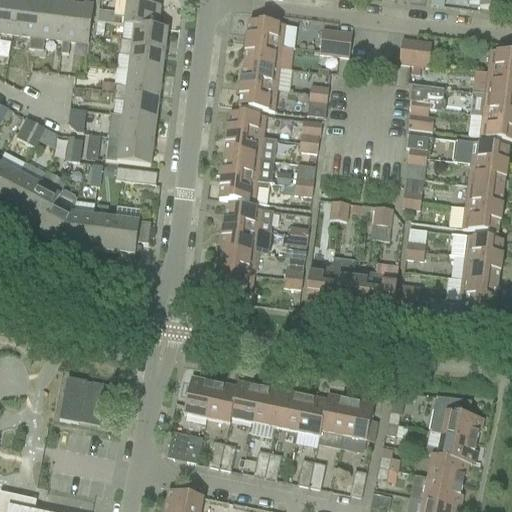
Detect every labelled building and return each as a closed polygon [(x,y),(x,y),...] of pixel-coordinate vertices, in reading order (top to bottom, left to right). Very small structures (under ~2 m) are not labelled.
[(0,0),(0,36),(12,38),(16,0),(0,0)] [(35,54),(42,3),(17,0),(16,0),(12,38),(29,40),(28,53),(35,54)] [(510,15),(511,0),(480,0),(479,11),(510,15)] [(62,45),(67,6),(42,3),(35,54),(42,54),(44,42),(61,44),(62,45)] [(113,18),(112,27),(134,30),(134,29),(157,32),(157,31),(160,9),(127,4),(125,20),(113,18)] [(92,9),(67,6),(62,45),(61,44),(60,57),(67,58),(69,45),(88,48),(90,29),(92,9)] [(112,27),(113,18),(114,15),(99,13),(97,25),(112,27)] [(249,25),(246,47),(282,51),(284,29),(249,25)] [(167,32),(157,31),(157,32),(134,29),(134,30),(132,44),(120,43),(119,50),(164,56),(167,32)] [(350,50),(351,38),(322,34),(320,46),(350,50)] [(431,47),(416,46),(401,44),(400,56),(429,60),(431,47)] [(348,62),(350,50),(320,46),(319,58),(348,62)] [(279,73),(282,51),(246,47),(244,68),(279,73)] [(161,78),(164,56),(119,50),(119,51),(118,58),(130,59),(128,74),(161,78)] [(511,57),(490,55),(487,77),(511,79),(511,57)] [(428,72),(429,60),(400,56),(399,68),(428,72)] [(11,66),(5,86),(26,91),(31,71),(11,66)] [(276,94),(279,73),(244,68),(241,90),(276,94)] [(158,101),(161,78),(128,74),(126,89),(115,88),(114,96),(158,101)] [(511,101),(511,79),(487,77),(475,75),(473,97),(511,101)] [(274,116),(276,94),(241,90),(238,112),(274,116)] [(327,101),(328,93),(310,90),(309,99),(327,101)] [(435,114),(437,93),(412,90),(409,111),(410,111),(428,113),(435,114)] [(155,124),(158,101),(114,96),(113,103),(124,105),(122,120),(155,124)] [(511,123),(511,101),(473,97),(470,119),(482,120),(511,123)] [(308,108),(307,120),(325,123),(326,110),(327,101),(309,99),(308,108)] [(432,136),(433,122),(427,121),(428,113),(410,111),(408,133),(432,136)] [(262,143),(265,121),(229,117),(227,138),(262,143)] [(153,146),(155,124),(122,120),(121,135),(109,133),(108,141),(153,146)] [(511,145),(511,123),(482,120),(479,142),(511,145)] [(32,138),(37,129),(27,124),(17,142),(27,147),(27,148),(34,152),(40,142),(32,138)] [(68,124),(68,128),(77,137),(84,138),(86,127),(68,124)] [(321,128),(303,126),(300,147),(318,150),(319,141),(320,141),(321,128)] [(40,142),(45,133),(37,129),(32,138),(40,142)] [(86,162),(97,163),(100,140),(89,138),(86,162)] [(277,145),(262,143),(227,138),(224,160),(274,166),(277,145)] [(72,155),(73,144),(73,142),(67,141),(63,165),(70,166),(72,155)] [(150,170),(153,146),(108,141),(105,164),(130,168),(150,170)] [(73,144),(72,155),(80,156),(81,145),(73,144)] [(505,173),(508,151),(454,144),(452,166),(470,169),(505,173)] [(317,158),(318,150),(300,147),(299,156),(317,158)] [(426,163),(427,155),(409,152),(408,161),(426,163)] [(79,167),(80,156),(72,155),(70,166),(79,167)] [(274,166),(224,160),(221,182),(268,187),(271,188),(274,166)] [(425,172),(426,163),(408,161),(407,170),(425,172)] [(0,205),(3,207),(18,177),(0,167),(0,205)] [(100,181),(101,170),(93,169),(91,180),(100,181)] [(312,193),(315,171),(297,169),(294,191),(312,193)] [(503,195),(505,173),(470,169),(467,190),(503,195)] [(157,177),(116,172),(114,184),(155,190),(157,177)] [(23,218),(38,188),(18,177),(3,207),(23,218)] [(99,192),(100,181),(91,180),(90,191),(99,192)] [(218,203),(254,208),(265,209),(268,187),(221,182),(218,203)] [(54,208),(55,208),(59,199),(38,188),(23,218),(42,228),(43,228),(54,208)] [(500,217),(503,195),(467,190),(464,212),(500,217)] [(311,201),(312,193),(294,191),(293,199),(311,201)] [(62,249),(72,217),(77,202),(62,195),(59,199),(55,208),(54,208),(43,228),(42,228),(38,237),(62,249)] [(403,196),(402,204),(420,206),(421,198),(403,196)] [(419,215),(420,206),(402,204),(401,212),(419,215)] [(337,225),(340,207),(331,206),(329,224),(337,225)] [(346,226),(348,208),(340,207),(337,225),(346,226)] [(272,216),(226,210),(223,232),(259,236),(270,238),(272,216)] [(379,244),(383,213),(375,211),(370,243),(379,244)] [(497,238),(500,217),(464,212),(461,234),(497,238)] [(387,245),(391,214),(383,213),(379,244),(387,245)] [(88,253),(93,220),(72,217),(62,249),(88,253)] [(111,255),(115,223),(93,220),(88,253),(111,255)] [(150,227),(115,223),(111,255),(134,258),(136,246),(148,248),(150,227)] [(256,258),(259,236),(223,232),(220,253),(256,258)] [(307,242),(308,234),(291,232),(289,240),(307,242)] [(500,266),(502,245),(451,238),(451,239),(452,240),(450,259),(448,258),(448,260),(464,262),(500,266)] [(288,248),(306,251),(307,242),(289,240),(288,248)] [(425,249),(407,246),(406,255),(424,257),(425,249)] [(253,279),(256,258),(220,253),(218,275),(253,279)] [(423,265),(424,257),(406,255),(405,263),(423,265)] [(353,276),(354,276),(355,264),(333,261),(331,273),(327,309),(348,311),(353,276)] [(497,288),(500,266),(464,262),(461,284),(497,288)] [(327,309),(331,273),(310,270),(305,306),(327,309)] [(250,301),(253,279),(218,275),(215,297),(250,301)] [(285,275),(284,283),(302,285),(303,277),(285,275)] [(375,278),(354,276),(353,276),(348,311),(370,314),(375,278)] [(392,317),(396,281),(375,278),(370,314),(392,317)] [(301,294),(302,285),(284,283),(283,291),(301,294)] [(494,310),(497,288),(461,284),(459,305),(494,310)] [(418,300),(419,292),(401,290),(400,298),(418,300)] [(417,309),(418,300),(400,298),(399,306),(417,309)] [(494,310),(459,305),(446,304),(443,325),(492,332),(494,310)] [(86,386),(66,382),(58,424),(78,428),(86,386)] [(206,423),(213,388),(190,383),(183,418),(206,423)] [(107,390),(91,387),(85,417),(102,420),(107,390)] [(252,427),(259,392),(236,387),(235,392),(236,392),(229,428),(230,423),(252,427)] [(236,392),(235,392),(213,388),(206,423),(229,428),(236,392)] [(274,432),(282,396),(259,392),(252,427),(274,432)] [(297,436),(304,401),(282,396),(274,432),(297,436)] [(342,440),(350,405),(327,400),(326,405),(326,406),(319,441),(320,441),(321,436),(342,440)] [(326,406),(326,405),(304,401),(297,436),(319,441),(326,406)] [(481,422),(466,420),(469,406),(471,407),(471,405),(436,401),(437,401),(435,401),(431,420),(428,436),(441,439),(476,446),(481,422)] [(373,446),(378,426),(370,424),(373,410),(350,405),(342,440),(365,445),(366,444),(373,446)] [(389,416),(387,427),(398,429),(400,418),(391,416),(389,416)] [(387,427),(385,439),(395,441),(397,442),(399,430),(398,429),(387,427)] [(171,436),(168,455),(174,464),(197,469),(202,443),(171,436)] [(471,469),(476,446),(441,439),(438,452),(427,449),(425,459),(431,460),(431,459),(436,460),(436,461),(466,467),(466,468),(471,469)] [(219,473),(224,449),(212,446),(207,471),(219,473)] [(230,476),(234,456),(235,451),(224,449),(219,473),(230,476)] [(264,483),(269,458),(257,456),(252,480),(264,483)] [(276,485),(280,466),(281,460),(269,458),(264,483),(276,485)] [(462,489),(466,468),(466,467),(436,461),(436,460),(431,459),(431,460),(425,459),(424,460),(431,461),(426,482),(462,489)] [(388,474),(391,463),(380,461),(378,472),(388,474)] [(308,492),(313,467),(302,465),(297,489),(308,492)] [(320,494),(324,475),(325,469),(313,467),(308,492),(320,494)] [(386,486),(388,474),(378,472),(375,484),(386,486)] [(361,502),(366,478),(354,475),(349,500),(361,502)] [(457,511),(462,489),(426,482),(422,504),(457,511)] [(200,511),(203,502),(168,494),(164,511),(200,511)] [(34,511),(36,504),(0,496),(0,511),(34,511)] [(457,511),(422,504),(410,502),(408,511),(457,511)]
